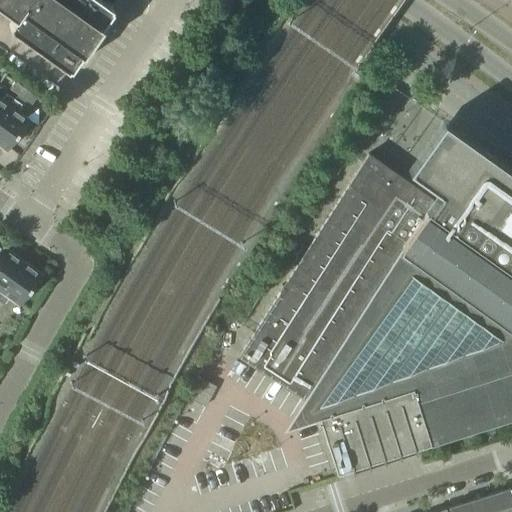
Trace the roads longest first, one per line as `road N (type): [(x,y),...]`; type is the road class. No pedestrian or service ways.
road 1 (residential): [(22,216),(170,3)]
road 2 (residential): [(0,410),(81,262),(22,216)]
road 3 (residential): [(336,511),(511,459)]
road 4 (tertiary): [(399,0),(511,81)]
